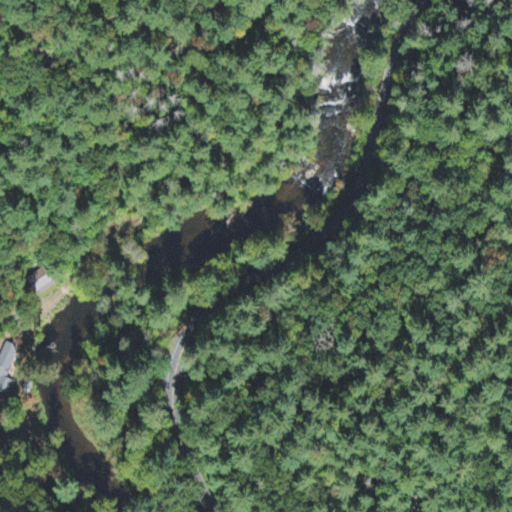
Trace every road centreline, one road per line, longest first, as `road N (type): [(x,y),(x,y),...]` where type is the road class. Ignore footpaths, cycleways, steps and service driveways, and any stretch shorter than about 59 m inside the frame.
road 1 (primary): [(424,0),(396,64),(372,163),(345,217),(321,242),(236,290),(188,339),(174,402),(214,511)]
road 2 (residential): [(127,242),(43,311),(20,369),(24,418),(82,502)]
